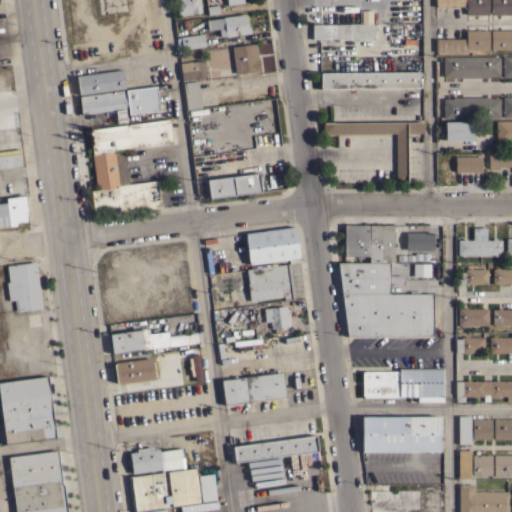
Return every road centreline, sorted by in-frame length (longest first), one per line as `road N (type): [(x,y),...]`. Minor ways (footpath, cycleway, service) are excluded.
road 1 (residential): [(31,0),(99,511)]
road 2 (residential): [(281,0),(349,511)]
road 3 (residential): [(0,249),(310,205),(511,205)]
